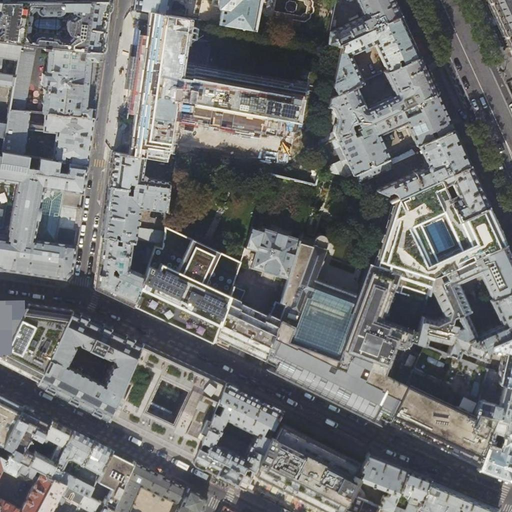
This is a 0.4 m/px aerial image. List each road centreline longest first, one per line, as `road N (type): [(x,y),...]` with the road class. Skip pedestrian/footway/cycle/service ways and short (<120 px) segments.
road 1 (residential): [(76,295),(511,495)]
road 2 (residential): [(121,0),(76,295)]
road 3 (residential): [(219,491),(0,379)]
road 4 (primary): [(511,155),(440,0)]
